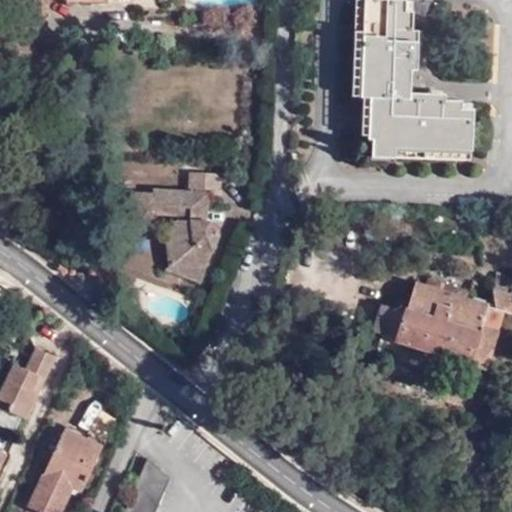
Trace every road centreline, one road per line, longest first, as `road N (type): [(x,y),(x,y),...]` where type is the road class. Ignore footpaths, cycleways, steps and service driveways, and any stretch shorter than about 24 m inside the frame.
road 1 (residential): [(288,0),(275,231),(188,399)]
road 2 (unknown): [(283,136),(380,176),(444,179),(500,166),(511,136)]
road 3 (tertiary): [(0,250),(188,399)]
road 4 (tertiary): [(188,399),(336,511)]
road 5 (unknown): [(102,511),(149,367)]
